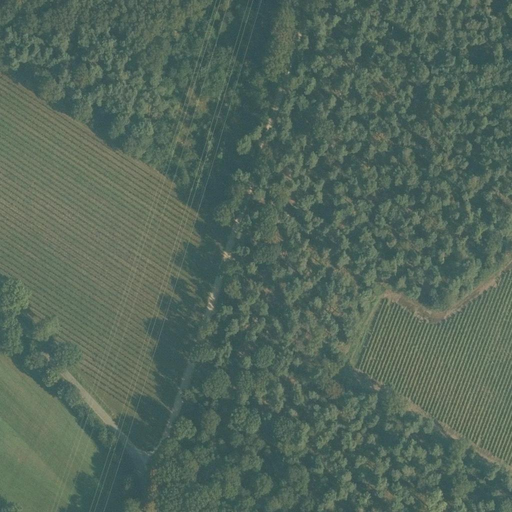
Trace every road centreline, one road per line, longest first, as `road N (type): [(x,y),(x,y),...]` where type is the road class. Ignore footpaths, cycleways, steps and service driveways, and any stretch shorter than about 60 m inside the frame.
road 1 (track): [(138,460),(171,434),(305,0)]
road 2 (unclassified): [(148,511),(138,460),(0,300)]
road 3 (track): [(372,282),(283,197),(249,176)]
